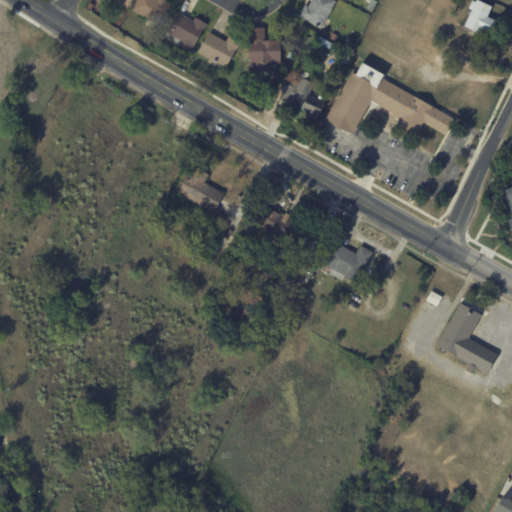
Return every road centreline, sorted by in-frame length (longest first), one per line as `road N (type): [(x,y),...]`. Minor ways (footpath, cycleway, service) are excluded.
road 1 (secondary): [(511,280),(32,0)]
road 2 (residential): [(511,102),(447,242)]
